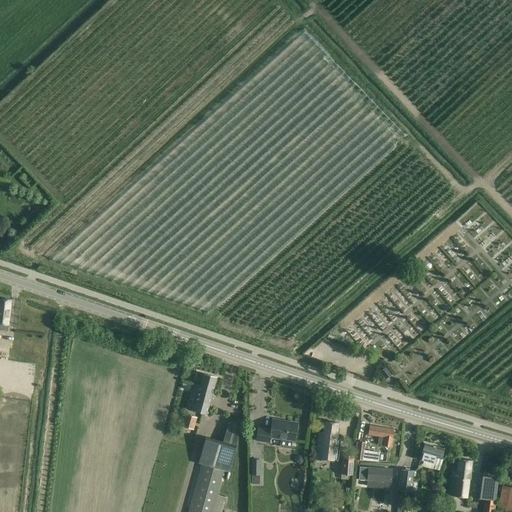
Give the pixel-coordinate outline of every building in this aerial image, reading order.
[(338,69),(341,67),(309,31),(241,91),(240,98),(235,97),(229,102),(234,103),(233,110),(235,112),(243,104),(257,106),(259,104),(262,111),(255,110),(254,116),(250,120),(256,121),(257,112),(259,112),(262,118),(256,122),(267,118),(268,110),(312,91),(313,82),(317,83),(321,78),(318,75),(329,76),(330,72),(333,73),(338,69)] [(79,236),(80,241),(93,241),(93,236),(96,236),(96,229),(113,237),(116,230),(119,230),(124,235),(121,237),(123,237),(127,231),(121,228),(125,220),(118,212),(116,212),(120,204),(129,209),(134,204),(128,197),(132,193),(134,195),(137,195),(142,197),(144,192),(139,186),(139,192),(136,188),(136,191),(133,191),(79,236)] [(0,328),(7,329),(10,300),(0,299),(0,328)] [(0,376),(14,378),(15,371),(16,361),(0,359),(0,376)] [(385,367),(380,372),(385,378),(391,374),(385,367)] [(195,384),(192,394),(188,409),(206,414),(216,377),(203,374),(200,385),(195,384)] [(182,382),(181,388),(189,390),(191,384),(182,382)] [(183,427),(193,429),(196,417),(186,415),(183,427)] [(256,437),(255,440),(268,442),(268,438),(269,436),(281,438),(281,440),(280,447),(285,448),(291,449),(292,439),(294,440),(295,433),(297,424),(272,419),(270,429),(258,427),(256,437)] [(201,464),(188,511),(220,511),(222,509),(225,496),(224,496),(217,495),(224,470),(228,472),(234,448),(241,425),(228,421),(223,441),(205,437),(198,464),(201,464)] [(314,457),(337,460),(338,457),(342,458),(339,479),(341,479),(351,480),(354,456),(342,455),(338,454),(340,439),(336,438),(338,423),(325,422),(323,433),(318,432),(314,457)] [(379,436),(377,445),(391,447),(392,439),(394,430),(369,425),(367,435),(379,436)] [(359,441),(356,460),(362,460),(365,442),(359,441)] [(437,458),(441,459),(444,449),(424,444),(420,459),(423,460),(421,466),(434,469),(435,463),(437,458)] [(381,461),(382,451),(365,450),(364,460),(381,461)] [(297,456),(295,458),(296,461),(299,464),(303,464),(304,462),(304,458),(301,455),(297,456)] [(251,459),(250,475),(251,475),(251,484),(259,484),(260,475),(261,467),(261,459),(251,459)] [(452,471),(451,481),(449,496),(466,498),(471,461),(458,459),(457,472),(452,471)] [(359,467),(359,477),(358,480),(365,480),(365,477),(368,478),(367,486),(390,488),(391,470),(359,467)] [(413,471),(401,470),(398,491),(416,492),(417,482),(412,482),(413,471)] [(495,501),(498,478),(498,474),(481,472),(478,500),(483,500),(481,511),(494,511),(496,501),(495,501)] [(511,511),(511,487),(502,486),(497,511),(506,511),(507,511),(511,511)]
